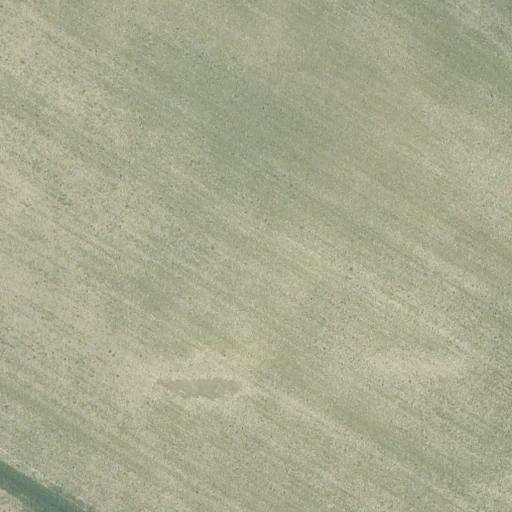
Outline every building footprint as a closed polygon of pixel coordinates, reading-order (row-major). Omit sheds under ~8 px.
[(273,0),(261,170),(310,173),(319,0),(387,0),(480,82),(493,67),(511,45),(511,32),(475,0),(273,0)] [(511,89),(501,101),(511,110),(511,89)] [(494,122),(488,128),(497,136),(503,130),(494,122)] [(503,130),(497,136),(506,144),(511,138),(503,130)] [(251,235),(249,255),(285,260),(287,240),(251,235)] [(321,252),(320,264),(328,265),(329,253),(321,252)] [(249,255),(247,274),(282,279),(285,260),(249,255)] [(366,262),(363,270),(374,275),(377,267),(366,262)] [(377,267),(374,275),(385,279),(388,271),(377,267)] [(319,271),(318,283),(326,284),(327,272),(319,271)] [(247,274),(244,294),(276,298),(280,298),(282,279),(247,274)] [(401,277),(398,284),(409,289),(412,281),(401,277)] [(412,281),(409,289),(421,293),(424,286),(412,281)] [(318,283),(316,295),(324,296),(326,284),(318,283)] [(437,291),(434,299),(445,303),(448,296),(437,291)] [(240,293),(238,313),(274,317),(276,298),(244,294),(240,293)] [(448,296),(445,303),(457,308),(460,300),(448,296)] [(343,298),(329,331),(348,338),(361,305),(343,298)] [(361,305),(348,338),(366,346),(379,312),(361,305)] [(473,306),(470,313),(481,318),(484,310),(473,306)] [(314,310),(313,322),(321,323),(323,311),(314,310)] [(484,310),(481,318),(492,322),(495,315),(484,310)] [(379,312),(366,346),(384,353),(397,320),(379,312)] [(238,313),(236,333),(271,337),(274,317),(238,313)] [(397,320),(384,353),(402,360),(403,356),(415,327),(397,320)] [(313,322),(311,333),(320,334),(321,323),(313,322)] [(415,327),(403,356),(421,364),(435,330),(416,323),(415,327)] [(435,330),(421,364),(439,371),(452,338),(435,330)] [(452,338),(439,371),(457,378),(470,345),(452,338)] [(470,345),(457,378),(475,385),(489,352),(470,345)] [(511,361),(495,355),(481,388),(500,395),(511,365),(511,361)] [(511,365),(500,395),(511,400),(511,365)]
